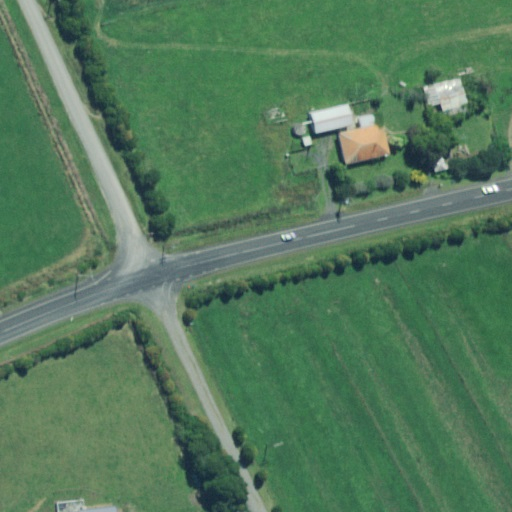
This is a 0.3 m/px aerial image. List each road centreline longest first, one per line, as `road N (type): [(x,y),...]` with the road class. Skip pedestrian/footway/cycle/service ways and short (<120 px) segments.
road 1 (secondary): [(149,275),(511,188)]
road 2 (unclassified): [(28,0),(149,275)]
road 3 (unclassified): [(149,275),(263,511)]
road 4 (secondary): [(0,333),(149,275)]
